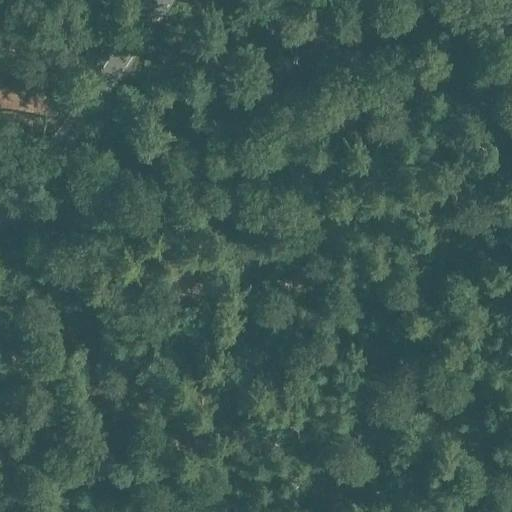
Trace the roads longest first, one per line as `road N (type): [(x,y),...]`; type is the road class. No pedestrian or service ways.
road 1 (track): [(473,0),(65,195),(0,215)]
road 2 (track): [(511,119),(478,199),(440,259),(429,360),(360,511)]
road 3 (tertiary): [(0,213),(163,0)]
